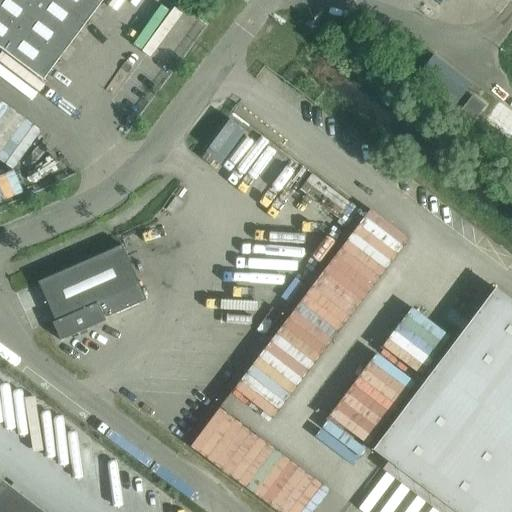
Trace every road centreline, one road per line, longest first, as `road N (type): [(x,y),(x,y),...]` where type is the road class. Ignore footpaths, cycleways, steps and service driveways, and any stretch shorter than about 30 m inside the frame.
road 1 (unclassified): [(0,245),(112,194),(160,145),(244,32)]
road 2 (unclassified): [(234,511),(0,331)]
